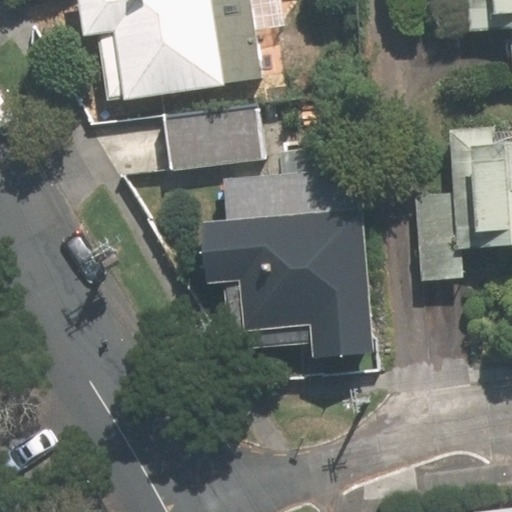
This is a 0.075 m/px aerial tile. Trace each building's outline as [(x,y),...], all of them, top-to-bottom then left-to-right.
[(104,0),(119,103),(268,82),(256,0),(104,0)] [(511,0),(469,0),(472,32),(511,29),(511,33),(511,0)] [(177,170),(269,160),(263,107),(171,117),(177,170)] [(419,198),(422,284),(511,280),(511,120),(451,123),(454,197),(419,198)] [(379,355),(365,169),(274,176),(231,179),(234,221),(209,223),(213,285),(232,284),(237,348),(319,341),(321,359),(379,355)]
